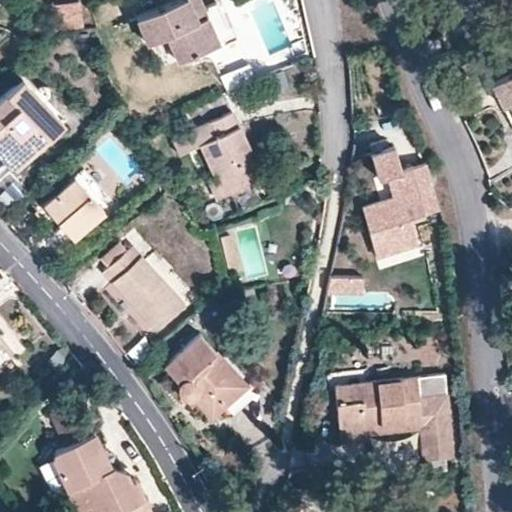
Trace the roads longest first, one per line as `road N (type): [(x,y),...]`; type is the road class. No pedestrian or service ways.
road 1 (residential): [(388,0),(455,155),(473,231),(496,511)]
road 2 (residential): [(198,511),(121,387),(0,246)]
road 3 (residential): [(315,0),(336,187)]
